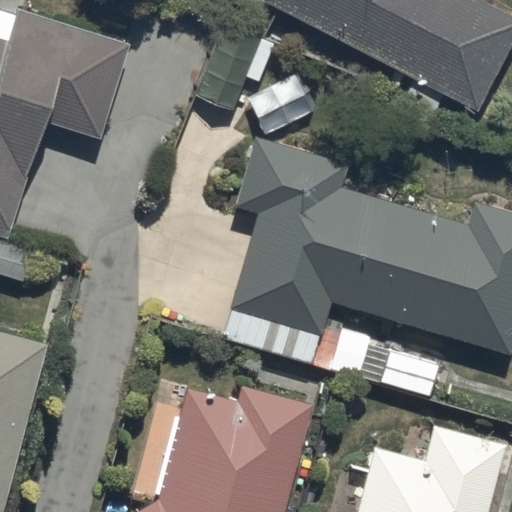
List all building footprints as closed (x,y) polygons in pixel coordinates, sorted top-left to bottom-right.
[(262,0),(472,106),(511,27),(511,14),(484,0),(262,0)] [(0,236),(2,237),(39,121),(96,137),(123,40),(8,7),(1,37),(0,36),(0,236)] [(377,338),(320,322),(327,300),(507,352),(511,334),(511,212),(470,201),(464,220),(335,185),(342,158),(250,133),(231,204),(252,210),(214,332),(308,363),(309,361),(425,395),(435,362),(375,345),(377,338)] [(0,497),(40,339),(0,328),(0,497)] [(275,511),(305,403),(236,384),(232,399),(182,386),(153,500),(131,511),(275,511)] [(481,511),(500,442),(425,423),(419,458),(369,444),(351,511),(481,511)]
